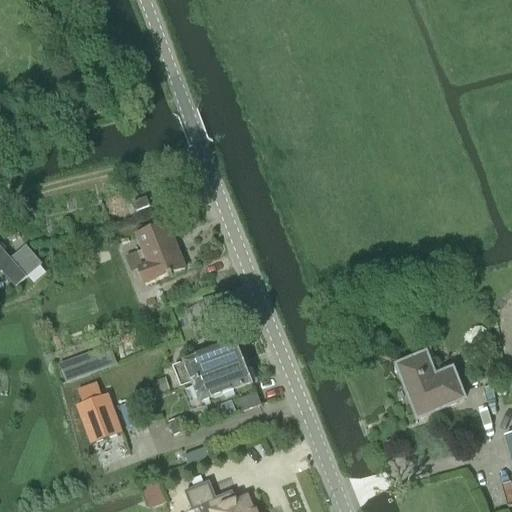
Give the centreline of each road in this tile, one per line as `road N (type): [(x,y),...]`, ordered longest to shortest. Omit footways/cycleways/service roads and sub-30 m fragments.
road 1 (tertiary): [(202,154),(343,511)]
road 2 (tertiary): [(202,154),(142,0)]
